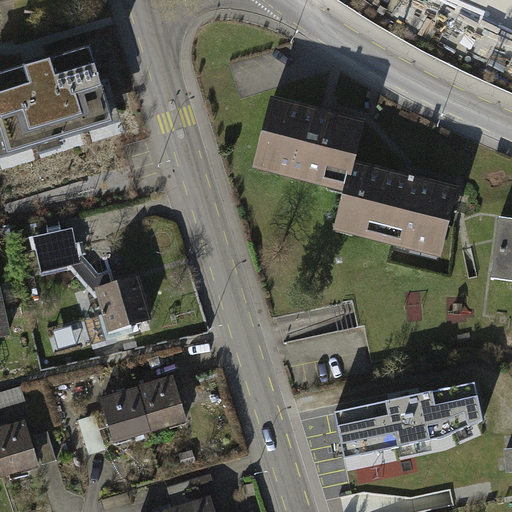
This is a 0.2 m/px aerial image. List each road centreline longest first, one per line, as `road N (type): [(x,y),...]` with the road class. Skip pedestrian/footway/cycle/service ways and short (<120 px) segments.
road 1 (residential): [(300,511),(161,59)]
road 2 (residential): [(287,0),(409,79),(511,126)]
